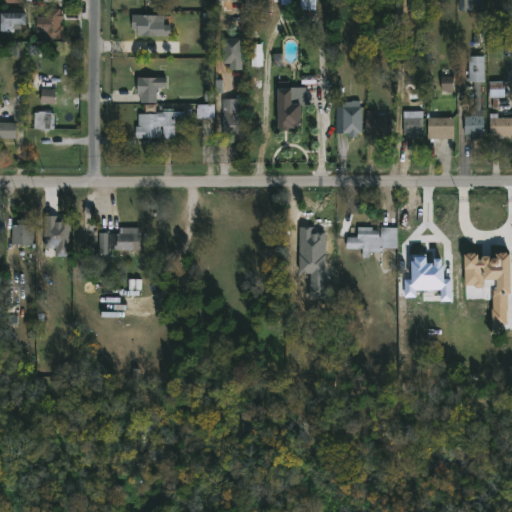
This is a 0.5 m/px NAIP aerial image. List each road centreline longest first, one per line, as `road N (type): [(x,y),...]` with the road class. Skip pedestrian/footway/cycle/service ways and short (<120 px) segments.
road 1 (residential): [(511,182),(0,186)]
road 2 (residential): [(92,0),(93,186)]
